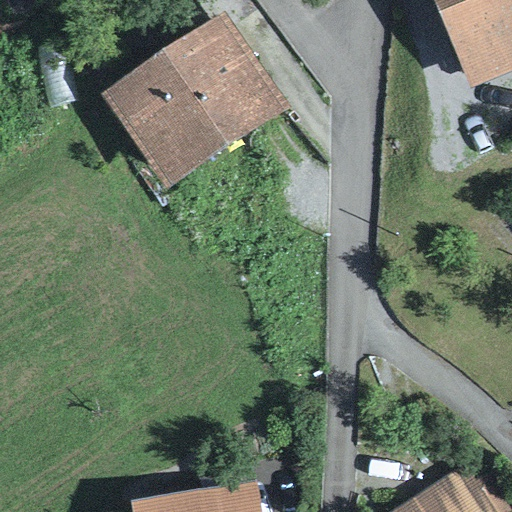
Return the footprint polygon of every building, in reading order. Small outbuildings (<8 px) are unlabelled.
[(511,0),(450,0),(478,66),(511,51),(511,0)] [(160,130),(182,163),(255,113),(240,91),(257,80),(224,33),(118,105),(143,141),(160,130)] [(30,144),(49,131),(43,123),(69,105),(56,86),(12,117),(30,144)] [(470,478),(417,511),(509,511),(489,481),(477,489),(470,478)] [(247,511),(245,497),(160,511),(247,511)]
